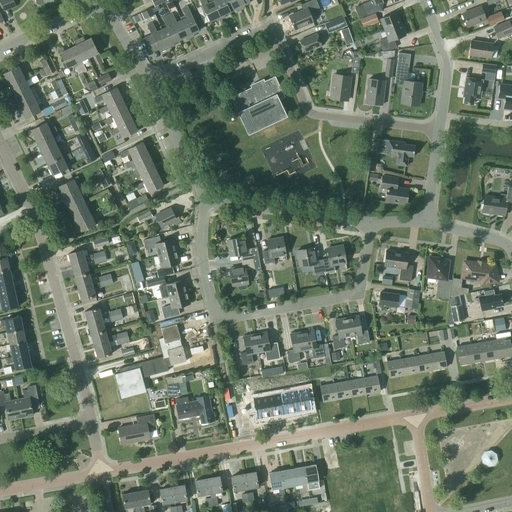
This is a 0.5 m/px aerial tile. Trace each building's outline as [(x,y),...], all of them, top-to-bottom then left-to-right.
[(16,6),(13,0),(0,0),(4,11),(16,6)] [(166,3),(167,4),(169,9),(175,6),(173,0),(166,3)] [(217,21),(221,19),(212,0),(199,0),(201,3),(202,3),(210,21),(216,18),(217,21)] [(212,0),(221,19),(225,17),(224,14),(230,12),(224,0),(214,0),(213,1),(212,0)] [(224,0),(230,12),(236,9),(237,12),(241,10),(236,0),(224,0)] [(236,0),(241,10),(245,8),(244,5),(250,2),(248,0),(236,0)] [(309,12),(319,8),(316,0),(311,0),(301,5),(303,10),(289,16),(295,29),(313,21),(309,12)] [(384,0),(372,0),(362,4),(367,16),(382,10),(379,2),(384,0)] [(187,17),(182,20),(190,38),(194,36),(193,33),(199,31),(187,6),(183,8),(187,17)] [(462,14),(467,27),(486,19),(481,6),(462,14)] [(145,19),(155,14),(154,11),(152,7),(141,12),(145,19)] [(385,30),(401,24),(397,12),(380,19),(385,30)] [(172,13),(167,15),(179,40),(185,37),(186,40),(190,38),(182,20),(176,22),(172,13)] [(379,22),(375,13),(360,19),(363,28),(379,22)] [(174,45),(173,43),(179,40),(167,15),(163,18),(167,26),(162,29),(170,47),(174,45)] [(347,25),(346,22),(343,16),(325,24),(328,33),(347,25)] [(511,33),(511,27),(509,20),(493,26),(498,39),(511,33)] [(160,52),(170,47),(162,29),(156,31),(152,22),(147,25),(152,34),(145,37),(152,52),(159,49),(160,52)] [(406,35),(401,24),(385,30),(387,37),(380,40),(379,42),(383,51),(390,49),(396,47),(394,39),(406,35)] [(347,44),(354,41),(349,27),(342,30),(347,44)] [(299,41),(304,52),(321,45),(317,33),(299,41)] [(83,37),(79,39),(88,57),(94,54),(99,64),(103,62),(98,52),(91,38),(85,41),(83,37)] [(79,39),(74,41),(76,45),(70,48),(82,72),(86,70),(82,61),(88,57),(79,39)] [(490,58),(492,43),(471,40),(469,55),(490,58)] [(78,74),(82,72),(70,48),(65,51),(63,47),(58,49),(67,68),(73,65),(78,74)] [(360,57),(353,56),(351,72),(358,73),(360,57)] [(40,60),(44,68),(49,66),(45,58),(40,60)] [(394,60),(387,59),(385,76),(392,76),(394,60)] [(402,104),(418,106),(421,82),(407,81),(409,66),(397,64),(395,83),(404,85),(402,104)] [(481,71),(495,73),(496,65),(482,64),(481,71)] [(27,71),(22,74),(18,66),(3,73),(9,85),(24,77),(29,75),(27,71)] [(52,73),(49,66),(44,68),(47,75),(52,73)] [(101,84),(112,80),(108,73),(98,78),(101,84)] [(347,100),(350,76),(334,74),(331,98),(347,100)] [(29,75),(24,77),(9,85),(14,96),(30,89),(26,81),(31,78),(29,75)] [(248,134),(287,116),(279,99),(285,97),(275,76),(231,97),(248,134)] [(466,77),(463,96),(465,96),(464,103),(473,104),(474,98),(480,99),(483,80),(466,77)] [(382,105),(385,80),(369,78),(366,103),(382,105)] [(51,83),(54,90),(59,88),(55,80),(51,83)] [(511,109),(511,85),(500,84),(498,97),(505,98),(504,108),(511,109)] [(68,93),(64,86),(59,88),(61,92),(63,95),(68,93)] [(105,99),(108,105),(122,98),(117,87),(102,94),(94,98),(96,103),(105,99)] [(59,88),(54,90),(58,98),(63,95),(61,92),(59,88)] [(33,95),(30,89),(14,96),(20,108),(35,100),(39,98),(37,93),(33,95)] [(35,100),(20,108),(25,119),(41,111),(37,104),(41,103),(39,98),(35,100)] [(122,98),(108,105),(99,109),(102,113),(110,110),(113,116),(127,109),(122,98)] [(52,105),(54,110),(67,104),(64,99),(52,105)] [(88,112),(83,99),(76,103),(81,115),(88,112)] [(132,120),(127,109),(113,116),(105,120),(107,124),(115,120),(118,127),(132,120)] [(67,116),(71,124),(76,122),(72,114),(67,116)] [(118,127),(110,131),(112,135),(120,131),(123,138),(138,131),(132,120),(118,127)] [(31,130),(36,141),(51,134),(51,133),(57,131),(55,126),(49,129),(46,122),(31,130)] [(76,122),(71,124),(75,132),(79,129),(76,122)] [(99,122),(91,126),(94,131),(102,127),(99,122)] [(87,141),(83,133),(78,135),(82,145),(88,142),(87,141)] [(104,133),(97,137),(100,143),(107,139),(104,133)] [(57,145),(51,134),(36,141),(42,152),(57,145)] [(383,139),(375,138),(373,151),(381,153),(381,151),(387,152),(386,154),(397,156),(396,164),(407,166),(408,156),(413,156),(415,145),(404,144),(404,142),(388,140),(382,139),(383,139)] [(130,153),(133,160),(148,153),(143,142),(128,149),(120,153),(122,157),(130,153)] [(92,151),(88,144),(83,146),(87,156),(93,153),(92,151)] [(42,152),(47,164),(62,156),(57,145),(42,152)] [(104,162),(115,157),(112,150),(101,156),(103,160),(104,162)] [(53,175),(68,168),(65,162),(72,158),(70,153),(62,156),(47,164),(53,175)] [(139,171),(153,164),(148,153),(133,160),(125,164),(127,168),(136,164),(139,171)] [(377,157),(364,155),(362,169),(375,171),(377,157)] [(141,175),(144,181),(158,174),(153,164),(139,171),(130,174),(133,179),(141,175)] [(88,167),(76,172),(79,179),(91,173),(88,167)] [(100,180),(105,177),(101,170),(96,172),(100,180)] [(163,185),(158,174),(144,181),(136,185),(138,190),(146,186),(149,192),(163,185)] [(383,175),(381,186),(381,188),(387,189),(385,201),(399,203),(399,202),(406,203),(408,189),(397,187),(398,178),(383,175)] [(108,185),(105,177),(100,180),(104,187),(108,185)] [(58,186),(64,197),(78,189),(79,190),(84,187),(82,182),(76,185),(73,179),(58,186)] [(504,215),(506,205),(511,206),(511,181),(509,181),(507,194),(500,193),(500,198),(484,195),(482,212),(504,215)] [(84,201),(79,190),(78,189),(64,197),(69,209),(84,201)] [(106,195),(109,203),(114,201),(110,193),(106,195)] [(125,202),(129,209),(139,203),(136,197),(125,202)] [(69,209),(75,220),(90,213),(84,201),(69,209)] [(114,201),(109,203),(113,211),(118,208),(114,201)] [(171,208),(155,215),(161,227),(169,223),(171,227),(181,222),(178,217),(176,218),(171,208)] [(153,217),(150,210),(137,217),(140,223),(153,217)] [(95,224),(90,213),(75,220),(80,231),(95,224)] [(156,247),(158,255),(176,251),(173,239),(161,242),(159,236),(144,240),(146,250),(156,247)] [(95,247),(109,243),(107,237),(94,240),(95,247)] [(241,260),(259,257),(257,247),(247,249),(245,237),(227,240),(230,256),(240,254),(241,260)] [(286,254),(283,237),(267,240),(269,250),(262,251),(265,263),(275,262),(274,257),(286,254)] [(335,270),(334,265),(346,263),(343,245),(327,248),(329,258),(323,259),(325,272),(335,270)] [(315,273),(325,272),(323,259),(317,260),(315,247),(297,250),(300,266),(313,264),(315,273)] [(68,254),(72,265),(86,261),(94,259),(92,254),(84,256),(83,250),(68,254)] [(92,254),(94,259),(105,256),(104,250),(92,254)] [(401,268),(399,279),(411,281),(413,265),(406,264),(408,253),(386,250),(384,266),(401,268)] [(180,262),(176,251),(158,255),(161,267),(180,262)] [(0,257),(0,271),(10,269),(7,256),(0,257)] [(107,261),(105,256),(94,259),(95,264),(107,261)] [(452,280),(446,279),(448,260),(438,259),(438,257),(429,256),(427,264),(429,264),(428,277),(438,278),(436,297),(449,299),(450,297),(451,285),(452,280)] [(261,270),(259,257),(241,260),(242,266),(229,268),(232,286),(238,285),(239,289),(240,290),(246,289),(247,287),(246,284),(248,283),(246,270),(256,269),(256,271),(261,270)] [(72,265),(75,277),(89,273),(87,266),(86,261),(72,265)] [(464,261),(462,277),(481,280),(482,284),(497,281),(494,265),(464,261)] [(174,273),(172,266),(157,270),(158,277),(174,273)] [(0,284),(13,281),(10,269),(0,271),(0,284)] [(92,284),(89,273),(75,277),(78,288),(92,284)] [(98,277),(100,282),(112,278),(110,273),(98,277)] [(126,291),(134,289),(130,273),(122,275),(126,291)] [(148,287),(165,283),(164,276),(146,280),(148,287)] [(100,282),(101,287),(113,283),(112,278),(100,282)] [(187,291),(184,279),(166,284),(159,286),(163,298),(169,296),(187,291)] [(0,284),(0,297),(15,293),(13,281),(0,284)] [(96,296),(92,284),(78,288),(81,300),(96,296)] [(460,287),(461,286),(451,285),(450,297),(459,295),(468,293),(468,288),(460,287)] [(267,290),(269,298),(277,296),(275,288),(267,290)] [(405,307),(417,309),(420,290),(407,289),(405,307)] [(190,303),(187,291),(169,296),(171,305),(161,308),(164,318),(180,314),(178,306),(190,303)] [(132,292),(123,295),(124,301),(134,299),(132,292)] [(399,294),(381,292),(379,305),(397,307),(399,294)] [(15,293),(0,297),(0,300),(2,310),(18,306),(15,293)] [(482,310),(491,309),(490,307),(503,305),(501,294),(493,295),(493,294),(479,297),(482,310)] [(450,306),(448,323),(465,320),(462,304),(450,306)] [(99,307),(85,311),(88,323),(102,319),(109,317),(108,312),(101,314),(99,307)] [(120,308),(108,312),(109,317),(122,313),(120,308)] [(123,318),(122,313),(109,317),(111,322),(123,318)] [(361,331),(359,315),(347,317),(350,336),(357,335),(358,344),(369,342),(367,330),(361,331)] [(415,315),(407,315),(407,323),(415,324),(415,315)] [(7,332),(23,328),(20,316),(4,319),(7,332)] [(343,337),(350,336),(347,317),(335,319),(338,335),(332,336),(334,348),(345,346),(343,337)] [(493,319),(495,326),(505,324),(503,318),(493,319)] [(91,335),(105,330),(102,319),(88,323),(91,335)] [(144,384),(142,377),(168,370),(167,366),(186,361),(182,346),(180,339),(176,324),(161,328),(164,338),(159,339),(164,357),(120,369),(121,373),(117,374),(121,390),(144,384)] [(7,332),(10,344),(26,341),(23,328),(7,332)] [(314,329),(302,332),(305,350),(312,349),(313,358),(325,356),(323,344),(317,345),(314,329)] [(105,330),(91,335),(94,346),(109,342),(115,340),(114,335),(107,337),(105,330)] [(126,332),(114,335),(115,340),(128,336),(126,332)] [(267,332),(255,334),(258,352),(265,351),(267,360),(278,358),(276,346),(270,347),(267,332)] [(290,334),(293,349),(287,350),(289,362),(300,360),(299,351),(305,350),(302,332),(290,334)] [(243,336),(246,352),(240,353),(242,365),(253,363),(252,353),(258,352),(255,334),(243,336)] [(128,336),(115,340),(117,344),(129,340),(128,336)] [(511,350),(509,337),(496,339),(499,357),(511,354),(511,350)] [(499,357),(496,339),(483,342),(486,360),(499,357)] [(10,344),(12,356),(29,353),(26,341),(10,344)] [(109,342),(94,346),(98,357),(112,353),(110,346),(109,342)] [(473,362),(486,360),(483,342),(470,344),(473,362)] [(473,362),(470,344),(457,347),(460,364),(473,362)] [(122,351),(123,357),(135,353),(133,347),(122,351)] [(429,354),(432,370),(446,367),(443,351),(429,354)] [(339,352),(331,354),(333,361),(340,359),(339,352)] [(32,366),(29,353),(12,356),(6,358),(7,363),(14,362),(15,369),(32,366)] [(415,356),(418,372),(432,370),(429,354),(415,356)] [(418,372),(415,356),(401,359),(404,375),(418,372)] [(387,361),(390,377),(404,375),(401,359),(387,361)] [(273,367),(275,374),(284,373),(282,365),(273,367)] [(363,378),(366,394),(380,391),(377,376),(363,378)] [(349,381),(352,396),(366,394),(363,378),(349,381)] [(179,382),(180,393),(188,393),(187,381),(179,382)] [(352,396),(349,381),(335,383),(337,399),(352,396)] [(167,385),(169,397),(180,395),(178,383),(167,385)] [(320,386),(323,401),(337,399),(335,383),(320,386)] [(24,398),(17,399),(21,417),(33,415),(30,400),(38,398),(35,385),(27,386),(28,389),(23,390),(24,398)] [(294,390),(298,411),(314,409),(314,408),(311,408),(308,388),(294,390)] [(298,411),(294,390),(281,393),(285,414),(298,411)] [(9,419),(21,417),(17,399),(11,401),(9,393),(4,394),(3,391),(0,391),(0,405),(6,405),(9,419)] [(267,395),(271,416),(285,414),(281,393),(267,395)] [(196,397),(197,400),(188,402),(187,397),(176,399),(177,404),(176,404),(179,419),(199,415),(201,423),(207,422),(209,422),(215,421),(213,411),(212,411),(208,395),(196,397)] [(267,395),(254,398),(257,418),(255,418),(255,419),(271,416),(267,395)] [(165,400),(154,402),(155,408),(166,406),(165,400)] [(154,413),(136,417),(137,424),(118,427),(121,444),(150,438),(147,426),(156,425),(154,413)] [(495,449),(481,452),(485,465),(498,462),(495,449)] [(315,464),(304,466),(307,483),(318,481),(315,464)] [(295,485),(307,483),(304,466),(292,469),(295,485)] [(284,487),(295,485),(292,469),(281,471),(284,487)] [(284,487),(281,471),(269,473),(272,489),(279,488),(280,496),(285,495),(284,487)] [(255,472),(243,474),(246,488),(258,486),(255,472)] [(243,474),(231,476),(234,491),(246,488),(243,474)] [(210,493),(211,497),(212,506),(218,505),(216,492),(222,491),(219,476),(207,478),(210,493)] [(210,493),(207,478),(195,480),(198,495),(210,493)] [(184,485),(172,487),(175,501),(187,499),(184,485)] [(175,501),(172,487),(160,489),(163,504),(175,501)] [(135,491),(138,511),(144,511),(143,505),(150,503),(148,489),(135,491)] [(133,511),(138,511),(135,491),(123,494),(125,508),(133,507),(133,511)] [(240,511),(239,502),(232,503),(233,511),(240,511)] [(232,511),(231,503),(222,505),(222,511),(232,511)]
